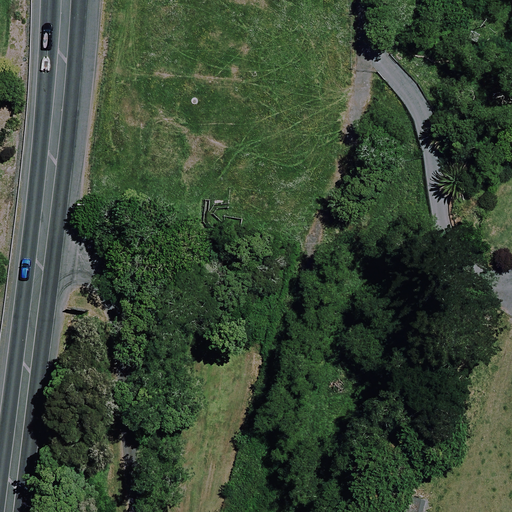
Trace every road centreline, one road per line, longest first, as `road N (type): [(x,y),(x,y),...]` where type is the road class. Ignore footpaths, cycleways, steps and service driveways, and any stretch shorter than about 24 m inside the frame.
road 1 (primary): [(5,511),(64,0)]
road 2 (unknown): [(44,225),(84,254),(104,295),(126,368),(148,511)]
